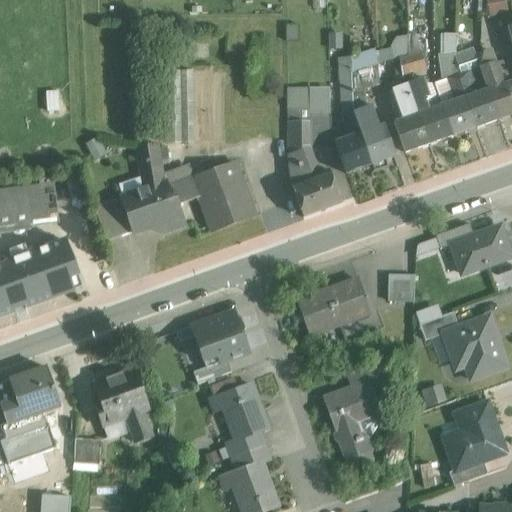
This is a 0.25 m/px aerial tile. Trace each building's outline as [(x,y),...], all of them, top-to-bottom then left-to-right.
[(508,0),(488,0),(490,16),(510,13),(508,0)] [(285,26),(285,43),(300,43),(300,26),(285,26)] [(505,27),(494,30),(497,43),(509,40),(505,27)] [(412,35),(404,37),(405,58),(418,55),(412,35)] [(498,48),(502,64),(508,62),(511,61),(511,51),(510,45),(498,48)] [(458,53),(457,66),(463,64),(466,74),(481,70),(474,48),(458,53)] [(481,53),(481,57),(485,56),(488,67),(496,65),(492,50),(481,53)] [(347,56),(347,68),(375,65),(374,53),(347,56)] [(463,99),(457,77),(457,66),(458,53),(438,54),(441,83),(434,86),(440,106),(463,99)] [(418,55),(405,58),(406,78),(423,74),(418,55)] [(345,137),(356,133),(349,112),(347,68),(347,56),(331,56),(337,116),(345,137)] [(405,58),(381,64),(384,84),(406,78),(405,58)] [(511,82),(511,78),(508,62),(502,64),(496,65),(488,67),(495,88),(511,82)] [(463,64),(457,66),(457,77),(466,74),(463,64)] [(347,68),(349,112),(356,133),(373,127),(366,105),(360,108),(365,89),(378,87),(375,65),(347,68)] [(495,88),(488,67),(481,70),(488,90),(495,88)] [(466,74),(457,77),(463,99),(488,90),(481,70),(466,74)] [(193,72),(167,72),(168,144),(195,144),(193,72)] [(419,78),(406,83),(407,95),(414,115),(426,111),(421,98),(426,96),(419,78)] [(511,82),(495,88),(488,90),(497,118),(511,113),(511,82)] [(406,83),(389,88),(400,120),(414,115),(407,95),(406,83)] [(308,146),(324,139),(311,139),(311,119),(323,118),(322,90),(286,90),(286,111),(298,111),(298,125),(307,125),(308,146)] [(488,90),(463,99),(472,127),(497,118),(488,90)] [(463,99),(440,106),(449,134),(472,127),(463,99)] [(426,111),(414,115),(423,143),(449,134),(440,106),(426,111)] [(286,111),(286,125),(298,125),(298,111),(286,111)] [(400,120),(392,122),(401,151),(423,143),(414,115),(400,120)] [(311,139),(324,139),(323,118),(311,119),(311,139)] [(373,127),(356,133),(367,162),(389,154),(379,124),(373,127)] [(287,153),(308,146),(307,125),(298,125),(286,125),(287,153)] [(345,137),(331,142),(342,171),(367,162),(356,133),(345,137)] [(157,145),(141,147),(142,151),(138,152),(144,191),(120,199),(120,200),(132,233),(133,235),(160,225),(164,235),(186,228),(178,206),(200,198),(201,198),(194,178),(169,188),(167,183),(163,184),(157,145)] [(308,146),(287,153),(291,180),(317,171),(308,146)] [(234,163),(194,178),(201,198),(200,198),(213,233),(254,218),(234,163)] [(317,171),(291,180),(303,212),(340,199),(328,167),(317,171)] [(0,308),(13,304),(5,281),(74,271),(68,224),(59,225),(53,181),(0,188),(0,308)] [(120,200),(95,209),(107,242),(132,233),(120,200)] [(469,225),(435,237),(440,250),(451,246),(451,245),(473,237),(469,225)] [(473,237),(451,245),(451,246),(462,275),(510,258),(500,228),(473,237)] [(414,277),(388,276),(388,302),(413,303),(414,277)] [(358,281),(328,291),(340,325),(370,314),(358,281)] [(328,291),(298,302),(310,336),(340,325),(328,291)] [(234,312),(191,328),(196,342),(206,369),(242,356),(249,354),(244,340),(243,336),(240,337),(237,329),(240,327),(238,323),(234,312)] [(453,313),(419,326),(425,342),(443,335),(443,334),(458,328),(453,313)] [(458,328),(443,334),(443,335),(456,370),(465,367),(470,381),(507,368),(489,318),(458,328)] [(45,368),(0,384),(0,405),(6,423),(0,425),(0,427),(4,440),(6,446),(27,439),(39,434),(33,416),(60,406),(46,367),(45,368)] [(373,367),(347,377),(351,389),(369,382),(372,391),(380,388),(373,367)] [(137,369),(92,386),(101,411),(95,413),(101,429),(130,419),(137,439),(154,433),(145,408),(150,406),(137,369)] [(351,389),(324,399),(336,432),(337,432),(350,467),(370,460),(367,454),(370,453),(371,450),(368,442),(364,439),(362,440),(361,438),(359,439),(354,425),(381,415),(372,391),(369,382),(351,389)] [(251,385),(219,397),(235,440),(236,441),(260,433),(268,430),(251,385)] [(487,403),(455,415),(464,439),(455,442),(452,444),(449,448),(450,453),(452,456),(457,470),(458,471),(483,462),(505,454),(487,403)] [(260,433),(236,441),(235,440),(227,444),(232,458),(265,446),(260,433)] [(27,439),(6,446),(4,440),(0,441),(0,445),(6,466),(33,456),(27,439)] [(100,442),(75,439),(74,463),(97,465),(100,442)] [(265,446),(232,458),(237,471),(261,463),(262,464),(270,461),(265,446)] [(483,462),(458,471),(457,470),(449,473),(454,487),(487,475),(483,462)] [(237,471),(229,474),(242,511),(265,511),(278,507),(262,464),(261,463),(237,471)] [(430,464),(420,466),(424,488),(434,487),(430,464)] [(69,511),(70,498),(42,496),(41,511),(69,511)]
